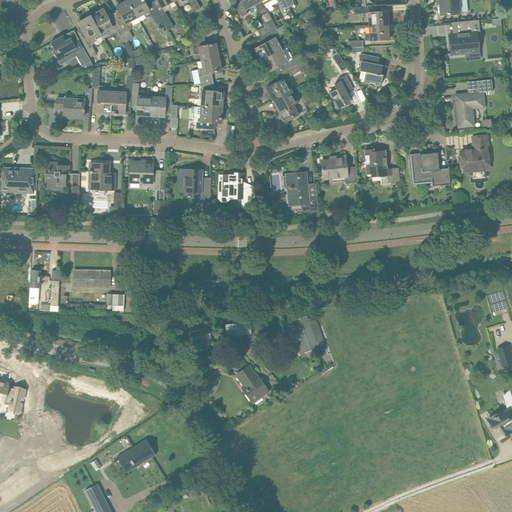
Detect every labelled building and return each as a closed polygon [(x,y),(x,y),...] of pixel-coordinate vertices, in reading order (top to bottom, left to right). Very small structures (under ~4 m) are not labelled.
[(137,17),(127,0),(115,7),(120,16),(115,19),(117,23),(127,41),(133,38),(128,28),(132,25),(130,21),(137,17)] [(158,15),(152,3),(147,6),(143,0),(127,0),(137,17),(144,14),(146,17),(151,15),(157,25),(162,22),(158,15)] [(174,1),(173,0),(154,0),(152,2),(152,3),(158,15),(165,11),(165,12),(171,8),(168,4),(174,1)] [(173,0),(174,1),(175,0),(181,0),(182,2),(186,0),(189,0),(195,11),(200,8),(195,0),(173,0)] [(267,11),(261,0),(239,0),(241,2),(235,5),(242,19),(249,15),(246,10),(254,5),(259,13),(259,14),(260,14),(261,14),(267,11)] [(288,7),(284,0),(261,0),(267,11),(276,6),(280,12),(288,7)] [(438,0),(440,15),(460,13),(458,0),(438,0)] [(103,9),(91,16),(101,34),(103,39),(115,32),(122,44),(127,41),(117,23),(112,25),(103,9)] [(165,11),(158,15),(162,22),(167,31),(174,27),(165,12),(165,11)] [(369,26),(388,25),(387,12),(368,13),(369,26)] [(101,34),(91,16),(78,22),(87,39),(82,42),(90,57),(97,54),(91,43),(97,40),(95,37),(101,34)] [(449,35),(451,55),(479,52),(477,37),(480,37),(478,20),(461,22),(462,33),(453,34),(453,35),(449,35)] [(257,39),(277,28),(273,22),(254,32),(257,39)] [(277,28),(257,39),(260,45),(253,49),(260,61),(281,49),(275,37),(287,31),(284,25),(277,28)] [(388,25),(369,26),(369,34),(364,34),(365,41),(370,40),(378,40),(388,40),(388,25)] [(93,66),(85,50),(78,39),(72,42),(70,38),(68,40),(65,35),(66,35),(66,34),(50,43),(55,51),(53,52),(58,61),(66,57),(64,55),(73,50),(76,55),(77,55),(84,68),(93,66)] [(202,61),(218,57),(215,44),(206,46),(203,34),(191,40),(194,54),(200,53),(202,61)] [(139,48),(133,51),(135,55),(136,57),(142,54),(139,48)] [(281,49),(260,61),(267,74),(274,70),(277,75),(281,73),(297,65),(303,61),(300,55),(288,61),(281,49)] [(379,57),(362,54),(360,54),(359,61),(361,62),(359,71),(368,73),(366,83),(380,86),(383,75),(381,75),(382,65),(378,65),(379,57)] [(218,57),(202,61),(203,68),(197,69),(200,82),(200,85),(213,84),(211,73),(221,71),(218,57)] [(343,61),(337,65),(342,73),(348,69),(343,61)] [(297,65),(281,73),(284,78),(265,88),(272,101),(291,91),(285,79),(300,71),(297,65)] [(110,114),(112,92),(102,91),(103,86),(98,86),(100,67),(93,69),(92,88),(98,89),(96,113),(110,114)] [(353,89),(348,80),(345,75),(339,79),(340,80),(334,84),(338,91),(329,95),(337,109),(345,105),(344,103),(351,100),(347,92),(353,89)] [(112,92),(110,114),(114,114),(114,115),(117,115),(117,114),(124,115),(125,101),(131,101),(132,97),(131,97),(132,84),(132,79),(126,79),(125,93),(112,92)] [(465,94),(455,95),(458,128),(468,126),(474,126),(471,106),(484,105),(484,107),(483,92),(492,91),(491,79),(477,81),(478,87),(478,92),(476,92),(476,93),(465,94)] [(139,84),(132,84),(131,97),(132,97),(137,97),(136,116),(150,116),(151,97),(144,96),(144,92),(138,91),(139,84)] [(213,84),(200,85),(199,99),(201,99),(201,107),(220,109),(222,109),(223,92),(212,92),(212,84),(213,84)] [(159,97),(151,97),(150,116),(164,117),(165,102),(171,102),(172,86),(166,86),(165,93),(159,92),(159,97)] [(56,99),(56,109),(63,109),(63,117),(83,118),(84,106),(91,106),(92,88),(85,88),(84,100),(56,99)] [(293,94),(291,91),(272,101),(284,123),(299,115),(293,105),(298,103),(293,94)] [(220,109),(201,107),(200,116),(198,115),(197,128),(210,129),(211,123),(221,123),(221,117),(219,117),(220,109)] [(228,125),(226,137),(234,138),(235,126),(228,125)] [(487,135),(482,136),(472,137),(473,150),(460,152),(463,172),(489,169),(487,149),(488,149),(487,135)] [(400,182),(399,177),(398,168),(386,169),(385,150),(374,151),(373,149),(364,150),(367,175),(371,174),(371,178),(387,176),(387,183),(400,182)] [(450,185),(450,180),(449,170),(439,171),(437,155),(426,156),(425,154),(411,155),(413,182),(431,181),(432,187),(450,185)] [(358,183),(357,177),(356,167),(346,168),(345,158),(329,160),(321,161),(323,180),(344,177),(345,184),(358,183)] [(129,164),(129,174),(129,183),(152,184),(152,182),(155,182),(155,190),(164,190),(165,171),(156,171),(156,172),(152,172),(153,161),(144,161),(144,166),(141,166),(141,164),(129,164)] [(68,175),(69,165),(57,165),(57,163),(48,162),(48,174),(45,174),(45,184),(56,184),(56,186),(66,187),(66,175),(68,175)] [(114,190),(114,189),(115,179),(108,179),(109,164),(90,164),(89,181),(92,181),(92,190),(114,190)] [(19,171),(2,170),(2,182),(3,182),(3,190),(16,191),(16,193),(33,193),(33,182),(32,181),(32,169),(19,169),(19,171)] [(210,201),(210,195),(210,185),(201,185),(202,170),(179,170),(179,173),(184,173),(184,192),(200,193),(200,201),(210,201)] [(298,173),(285,174),(288,204),(301,202),(301,211),(303,212),(318,211),(317,197),(309,198),(306,174),(298,175),(298,173)] [(217,195),(217,196),(217,197),(217,198),(218,198),(218,199),(218,200),(219,200),(219,201),(220,201),(221,202),(222,202),(223,202),(224,202),(225,202),(226,202),(227,202),(228,201),(229,201),(229,200),(230,199),(230,198),(231,197),(241,197),(241,207),(248,208),(254,208),(254,188),(248,188),(242,187),(243,175),(224,174),(223,189),(222,189),(221,189),(220,189),(220,190),(219,190),(219,191),(218,191),(218,192),(217,193),(217,194),(217,195)] [(121,193),(113,193),(113,208),(121,208),(121,193)] [(154,202),(153,215),(163,215),(164,202),(154,202)] [(31,270),(29,298),(20,297),(20,304),(29,305),(28,307),(35,308),(36,290),(39,290),(40,270),(31,270)] [(73,271),(73,281),(73,287),(110,287),(110,271),(73,271)] [(123,310),(123,294),(111,294),(111,310),(123,310)] [(293,322),(286,324),(293,344),(300,341),(303,351),(316,346),(305,315),(292,320),(293,322)] [(249,323),(225,326),(226,337),(250,334),(249,323)] [(208,326),(188,332),(191,345),(203,341),(204,345),(213,343),(208,326)] [(511,354),(509,345),(498,348),(504,366),(504,365),(511,362),(511,354)] [(248,366),(244,369),(236,375),(244,386),(242,388),(252,403),(268,392),(257,376),(256,377),(248,366)] [(492,420),(490,421),(493,426),(491,427),(498,438),(506,433),(506,432),(510,429),(511,430),(511,429),(511,390),(509,392),(511,400),(511,406),(510,407),(506,409),(498,414),(499,415),(496,418),(495,416),(492,418),(493,419),(492,420)] [(146,439),(117,457),(126,473),(127,472),(126,470),(150,455),(148,451),(151,448),(150,446),(146,439)] [(111,511),(97,484),(85,490),(95,511),(111,511)]
